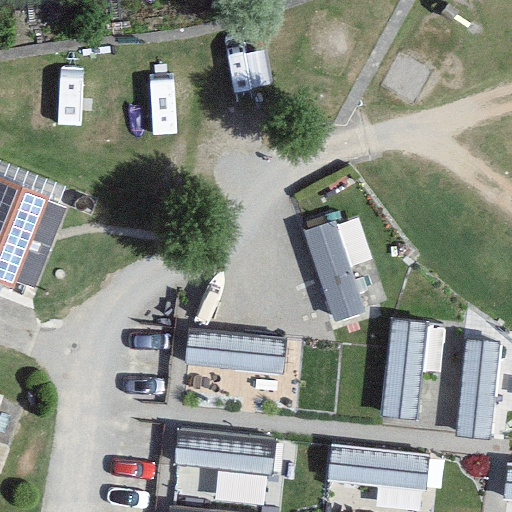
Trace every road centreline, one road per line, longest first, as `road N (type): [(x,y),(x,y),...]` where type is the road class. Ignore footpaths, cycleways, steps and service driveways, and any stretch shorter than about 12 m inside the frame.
road 1 (track): [(364,136),(511,94)]
road 2 (track): [(406,124),(511,196)]
